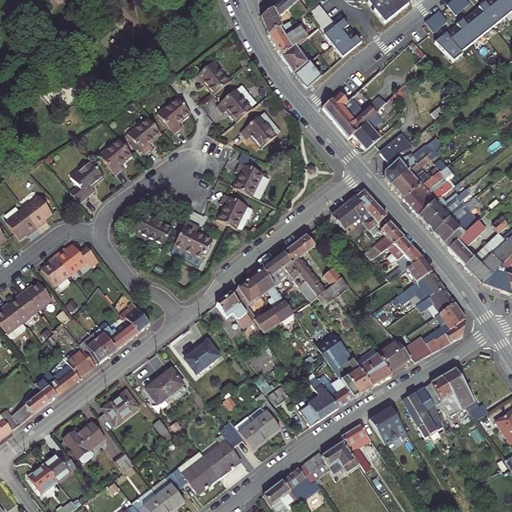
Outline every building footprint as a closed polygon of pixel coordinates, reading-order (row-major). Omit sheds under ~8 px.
[(283,0),(275,7),(274,8),(260,19),(268,36),(282,28),(278,19),(288,11),(299,2),(301,0),(283,0)] [(401,0),(363,0),(383,25),(407,6),(401,0)] [(511,0),(490,0),(434,44),(453,63),(462,56),(461,54),(505,19),(511,13),(511,0)] [(454,0),(454,1),(462,12),(469,6),(464,0),(454,0)] [(447,6),(455,17),(462,12),(454,1),(447,6)] [(274,8),(269,2),(259,9),(260,19),(274,8)] [(307,13),(299,2),(288,11),(295,21),(308,14),(307,13)] [(319,31),(341,59),(360,44),(342,21),(335,26),(318,5),(307,13),(308,14),(313,22),(318,29),(319,31)] [(431,18),(440,29),(447,23),(439,13),(431,18)] [(424,24),(433,35),(440,29),(431,18),(424,24)] [(313,22),(308,25),(314,34),(319,31),(318,29),(313,22)] [(283,35),(293,30),(290,24),(282,28),(268,36),(280,57),(295,47),(298,45),(307,39),(300,29),(285,39),(283,35)] [(314,34),(308,25),(300,29),(307,39),(314,34)] [(412,43),(409,45),(422,58),(425,56),(412,43)] [(280,57),(293,75),(309,62),(312,60),(308,55),(307,55),(298,45),(295,47),(280,57)] [(415,66),(420,71),(430,61),(425,56),(422,58),(415,66)] [(309,62),(293,75),(300,83),(306,90),(320,77),(309,62)] [(229,83),(213,63),(193,80),(199,87),(203,84),(213,96),(229,83)] [(256,104),(242,87),(237,91),(236,90),(216,107),(223,114),(226,111),(237,123),(253,110),(251,108),(256,104)] [(404,103),(400,89),(390,101),(394,105),(398,101),(404,106),(404,103)] [(339,94),(322,109),(348,140),(352,136),(386,104),(379,98),(363,112),(351,99),(343,90),(339,94)] [(177,100),(158,116),(169,129),(174,136),(182,129),(178,125),(190,115),(177,100)] [(395,106),(394,105),(390,101),(386,104),(352,136),(365,151),(380,139),(371,129),(395,106)] [(431,115),(435,120),(447,110),(443,105),(431,115)] [(455,107),(448,112),(443,116),(446,120),(458,111),(455,107)] [(280,134),(264,114),(240,134),(247,141),(250,138),(261,150),(280,134)] [(158,116),(157,115),(156,116),(168,131),(169,129),(158,116)] [(147,120),(128,136),(145,156),(152,150),(149,146),(161,136),(147,120)] [(413,148),(402,135),(383,150),(379,153),(388,163),(399,155),(413,148)] [(426,146),(431,153),(442,145),(438,139),(435,141),(434,140),(426,146)] [(116,177),(124,171),(120,167),(132,157),(119,141),(99,158),(116,177)] [(389,186),(427,157),(431,153),(426,146),(413,157),(411,154),(402,159),(400,161),(399,160),(384,173),(384,180),(389,186)] [(389,186),(402,201),(447,168),(440,160),(433,165),(436,169),(426,176),(420,169),(430,161),(427,157),(389,186)] [(103,178),(90,163),(71,179),(87,199),(95,192),(91,188),(103,178)] [(252,199),(263,176),(240,165),(236,173),(240,175),(233,190),(252,199)] [(312,166),(308,168),(307,173),(312,177),(317,174),(317,169),(312,166)] [(436,200),(441,197),(452,189),(447,182),(430,195),(427,191),(453,172),(448,167),(447,168),(402,201),(417,218),(436,200)] [(417,218),(425,227),(466,191),(464,187),(445,202),(441,197),(436,200),(417,218)] [(466,191),(425,227),(432,235),(464,207),(460,202),(469,194),(466,191)] [(355,199),(367,214),(369,216),(378,208),(364,192),(355,199)] [(220,205),(224,207),(217,221),(228,227),(241,233),(247,220),(249,221),(252,213),(252,211),(247,208),(224,197),(220,205)] [(39,198),(22,211),(37,230),(44,225),(42,223),(45,221),(52,215),(39,198)] [(355,199),(347,205),(359,221),(367,214),(355,199)] [(331,218),(344,233),(359,221),(347,205),(331,218)] [(447,250),(478,223),(464,207),(432,235),(447,250)] [(377,235),(373,229),(382,221),(386,218),(387,217),(378,208),(369,216),(370,218),(362,225),(367,230),(373,237),(377,235)] [(22,211),(5,223),(19,241),(25,236),(28,234),(30,236),(37,230),(22,211)] [(172,229),(157,222),(159,220),(144,212),(133,234),(162,248),(172,229)] [(492,227),(498,235),(507,227),(501,220),(492,227)] [(197,234),(200,228),(186,222),(171,254),(199,268),(212,241),(197,234)] [(485,230),(478,222),(478,223),(447,250),(459,262),(468,254),(464,250),(485,230)] [(403,239),(389,224),(380,232),(387,239),(365,255),(370,261),(387,250),(403,239)] [(362,225),(349,236),(353,241),(367,230),(362,225)] [(511,231),(502,240),(498,235),(473,259),(464,267),(482,285),(502,265),(510,257),(511,254),(511,231)] [(314,248),(306,237),(300,242),(307,253),(314,248)] [(397,262),(413,249),(403,239),(387,250),(392,255),(387,259),(389,262),(380,267),(382,270),(392,265),(397,262)] [(325,292),(299,259),(307,253),(300,242),(283,255),(317,299),(325,292)] [(98,263),(86,248),(79,254),(73,247),(66,252),(63,254),(61,252),(54,257),(69,277),(86,264),(90,269),(98,263)] [(392,265),(397,271),(385,279),(389,283),(409,269),(422,260),(413,249),(397,262),(392,265)] [(473,259),(468,254),(459,262),(464,267),(473,259)] [(288,277),(311,304),(317,299),(283,255),(262,271),(274,289),(281,284),(280,283),(288,277)] [(41,271),(54,288),(69,277),(54,257),(47,262),(49,265),(46,267),(41,271)] [(504,271),(511,261),(510,257),(502,265),(504,271)] [(432,273),(422,260),(409,269),(418,283),(432,273)] [(502,265),(482,285),(511,296),(505,275),(504,271),(502,265)] [(341,280),(333,270),(323,278),(331,288),(341,280)] [(262,271),(250,280),(262,299),(269,294),(277,307),(270,311),(280,325),(293,316),(282,300),(274,289),(262,271)] [(421,289),(428,300),(443,289),(432,273),(418,283),(395,299),(399,305),(421,289)] [(250,280),(237,290),(231,295),(252,322),(254,321),(264,335),(280,325),(270,311),(257,320),(247,308),(262,299),(250,280)] [(331,288),(325,292),(317,299),(324,308),(349,289),(341,280),(331,288)] [(37,313),(52,301),(39,284),(33,288),(30,290),(28,288),(21,293),(37,313)] [(421,315),(427,310),(434,320),(454,305),(443,289),(428,300),(416,308),(421,315)] [(13,303),(9,306),(22,324),(37,313),(21,293),(15,298),(16,301),(13,303)] [(252,322),(231,295),(216,306),(226,320),(232,315),(245,332),(243,333),(248,339),(258,331),(252,322)] [(299,312),(288,297),(282,300),(293,316),(299,312)] [(0,326),(7,335),(12,342),(27,330),(22,324),(9,306),(7,304),(0,309),(2,312),(0,313),(0,326)] [(126,319),(131,326),(139,335),(150,326),(132,304),(119,315),(123,321),(126,319)] [(465,321),(454,305),(434,320),(441,328),(423,341),(421,338),(402,351),(410,359),(414,365),(433,354),(429,348),(436,344),(434,342),(465,321)] [(433,354),(462,338),(466,322),(465,321),(434,342),(436,344),(429,348),(433,354)] [(116,352),(139,335),(131,326),(118,336),(114,330),(111,332),(105,325),(99,329),(100,330),(116,352)] [(91,337),(108,358),(116,352),(100,330),(91,337)] [(316,348),(325,361),(343,348),(334,335),(320,346),(316,348)] [(97,362),(99,365),(108,358),(91,337),(79,347),(93,364),(97,362)] [(220,358),(208,343),(184,361),(196,376),(220,358)] [(402,351),(397,345),(396,343),(377,356),(389,374),(410,359),(402,351)] [(358,370),(354,364),(343,348),(325,361),(333,371),(336,369),(339,372),(343,369),(349,376),(346,379),(344,375),(339,379),(345,389),(353,400),(371,390),(358,370)] [(361,360),(365,365),(377,356),(373,351),(361,360)] [(82,352),(67,364),(69,366),(80,380),(96,368),(82,352)] [(259,368),(248,355),(243,359),(254,372),(259,368)] [(377,356),(365,365),(361,360),(354,364),(358,370),(371,390),(391,378),(389,374),(377,356)] [(237,363),(248,377),(254,372),(243,359),(237,363)] [(69,366),(53,379),(49,373),(42,379),(57,398),(80,380),(69,366)] [(188,382),(178,369),(173,373),(183,386),(188,382)] [(349,376),(343,369),(339,372),(336,369),(333,371),(339,379),(344,375),(346,379),(349,376)] [(465,409),(472,419),(475,423),(488,414),(484,408),(480,411),(479,409),(455,370),(442,378),(461,411),(465,409)] [(175,401),(187,392),(183,387),(183,386),(173,373),(171,371),(145,391),(157,406),(171,396),(175,401)] [(345,389),(337,394),(325,377),(318,382),(338,410),(353,400),(345,389)] [(309,383),(320,399),(300,412),(310,428),(338,410),(318,382),(315,378),(309,383)] [(454,411),(456,414),(461,411),(442,378),(423,389),(434,406),(436,409),(443,426),(443,427),(451,423),(453,422),(451,417),(448,419),(446,416),(454,411)] [(34,386),(48,404),(57,398),(42,379),(35,386),(34,386)] [(32,388),(35,391),(28,397),(30,400),(19,409),(21,410),(12,417),(7,411),(3,414),(0,416),(3,420),(12,432),(48,404),(34,386),(32,388)] [(289,399),(281,389),(269,397),(277,408),(289,399)] [(431,423),(424,412),(434,406),(423,389),(404,401),(427,443),(433,439),(425,426),(431,423)] [(138,410),(126,394),(103,411),(106,414),(98,420),(108,433),(138,410)] [(262,408),(248,419),(252,424),(266,441),(280,431),(271,420),(277,415),(263,396),(257,401),(262,408)] [(427,443),(404,401),(396,405),(417,442),(420,447),(427,443)] [(410,447),(417,442),(396,405),(388,410),(410,447)] [(397,435),(384,413),(369,421),(407,478),(413,474),(415,472),(405,458),(403,459),(396,448),(392,450),(387,441),(394,437),(397,435)] [(511,413),(496,424),(510,445),(511,443),(511,413)] [(475,423),(472,419),(460,427),(464,432),(476,424),(475,423)] [(2,421),(0,422),(0,438),(2,437),(4,439),(12,432),(3,420),(2,421)] [(171,437),(159,422),(153,426),(165,442),(171,437)] [(266,441),(252,424),(239,434),(230,423),(224,428),(228,432),(238,446),(244,441),(252,452),(266,441)] [(104,441),(92,424),(76,436),(74,433),(63,441),(78,460),(104,441)] [(370,441),(360,426),(341,438),(365,474),(370,470),(357,450),(370,441)] [(443,443),(449,441),(443,427),(443,426),(437,428),(443,443)] [(225,442),(203,458),(220,480),(228,474),(227,473),(235,467),(237,464),(238,461),(238,459),(236,456),(232,450),(238,446),(228,432),(221,437),(225,442)] [(225,442),(221,437),(200,454),(203,458),(225,442)] [(359,468),(343,444),(322,458),(319,454),(304,465),(315,483),(319,479),(330,471),(334,476),(339,472),(343,479),(359,468)] [(59,459),(57,456),(44,466),(57,484),(77,469),(65,454),(59,459)] [(123,475),(134,466),(124,454),(113,463),(123,475)] [(203,458),(200,454),(172,475),(182,488),(188,483),(194,491),(196,492),(199,493),(201,493),(202,492),(211,485),(212,486),(220,480),(203,458)] [(315,483),(304,465),(282,482),(291,493),(295,498),(315,483)] [(57,484),(44,466),(28,478),(41,496),(57,484)] [(182,488),(172,475),(152,490),(168,511),(172,511),(184,504),(176,492),(182,488)] [(282,482),(263,496),(274,511),(283,511),(284,511),(287,511),(288,511),(280,501),(288,495),(291,493),(282,482)] [(46,502),(62,490),(57,484),(41,496),(46,502)] [(137,511),(168,511),(152,490),(132,505),(133,507),(137,511)] [(294,502),(288,495),(280,501),(288,511),(291,509),(289,506),(294,502)] [(74,511),(77,510),(72,503),(63,510),(59,511),(74,511)]
